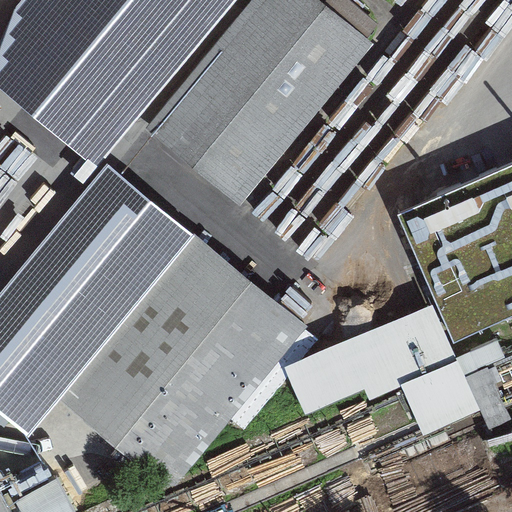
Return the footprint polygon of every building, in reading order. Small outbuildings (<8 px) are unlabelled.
[(0,50),(0,87),(96,165),(232,0),(22,0),(15,9),(0,50)] [(252,0),(146,129),(241,206),(374,45),(368,39),(380,24),(350,0),(326,0),(323,4),(317,0),(252,0)] [(0,187),(38,138),(14,120),(0,137),(0,187)] [(511,316),(511,163),(398,213),(455,342),(511,316)] [(174,491),(308,326),(109,164),(0,297),(0,409),(13,420),(30,434),(60,398),(174,491)] [(433,303),(285,368),(306,415),(365,389),(369,398),(401,384),(458,359),(456,357),(433,303)] [(498,338),(456,357),(458,359),(464,373),(506,355),(498,338)] [(458,359),(401,384),(424,435),(480,411),(464,373),(458,359)] [(13,420),(0,409),(0,423),(6,429),(13,420)] [(78,458),(62,466),(74,491),(90,483),(78,458)] [(22,496),(17,499),(23,511),(75,511),(57,477),(47,483),(35,461),(10,475),(22,496)] [(0,511),(13,511),(1,488),(0,487),(0,511)]
